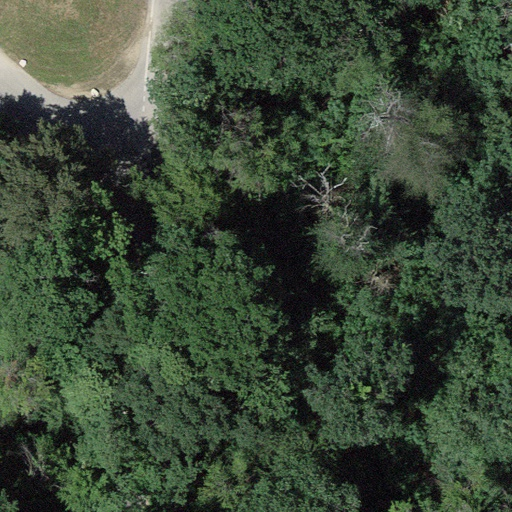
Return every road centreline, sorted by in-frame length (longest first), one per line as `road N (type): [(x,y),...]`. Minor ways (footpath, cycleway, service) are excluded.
road 1 (residential): [(160,178),(108,511)]
road 2 (residential): [(0,80),(108,174),(160,178)]
road 3 (residential): [(186,0),(160,178)]
road 4 (track): [(108,174),(0,278)]
